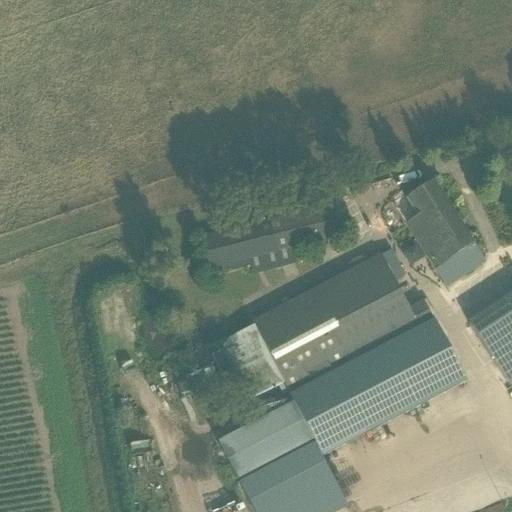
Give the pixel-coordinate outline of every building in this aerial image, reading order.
[(443,284),(482,259),(432,182),(406,199),(417,217),(405,225),(443,284)] [(208,278),(292,257),(291,252),(342,239),(334,206),(198,240),(208,278)] [(312,442),(321,459),(465,384),(455,363),(423,302),(408,310),(380,257),(251,324),(251,325),(219,342),(249,401),(282,384),(289,396),(290,396),(294,403),(217,443),(237,482),(312,442)] [(511,294),(467,324),(492,359),(510,387),(511,386),(506,378),(511,374),(511,294)] [(239,385),(222,352),(211,357),(229,391),(239,385)] [(331,511),(341,507),(310,448),(235,487),(248,511),(331,511)]
